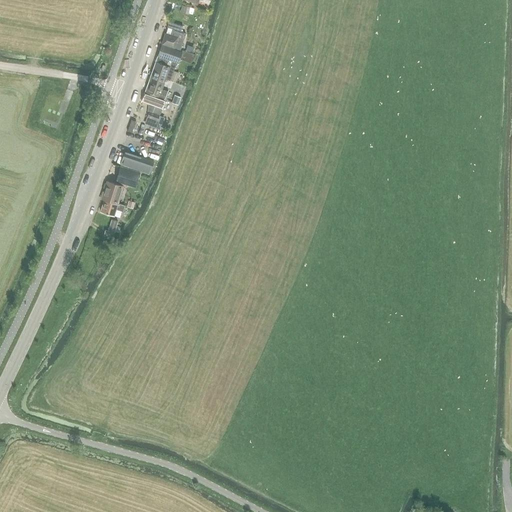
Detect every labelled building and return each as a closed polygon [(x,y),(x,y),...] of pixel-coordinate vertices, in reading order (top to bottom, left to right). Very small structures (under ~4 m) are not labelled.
[(190,8),(183,7),(181,14),(188,15),(190,8)] [(182,26),(169,22),(167,28),(172,29),(172,30),(170,36),(165,34),(161,44),(180,50),(185,34),(181,32),(182,26)] [(151,74),(165,79),(170,81),(176,63),(178,64),(183,52),(161,45),(159,52),(151,74)] [(168,92),(161,90),(165,79),(151,74),(145,92),(165,100),(168,92)] [(161,109),(164,100),(144,93),(141,102),(149,105),(147,111),(148,111),(146,117),(156,121),(161,109)] [(174,95),(172,102),(178,104),(180,97),(174,95)] [(125,152),(120,165),(131,169),(149,175),(153,161),(125,152)] [(120,167),(116,181),(134,187),(139,173),(120,167)] [(123,187),(107,182),(101,199),(104,200),(117,204),(123,187)] [(104,200),(100,212),(114,216),(115,210),(122,212),(124,206),(117,204),(104,200)] [(114,233),(117,221),(111,219),(107,231),(104,230),(103,235),(112,238),(113,233),(114,233)]
